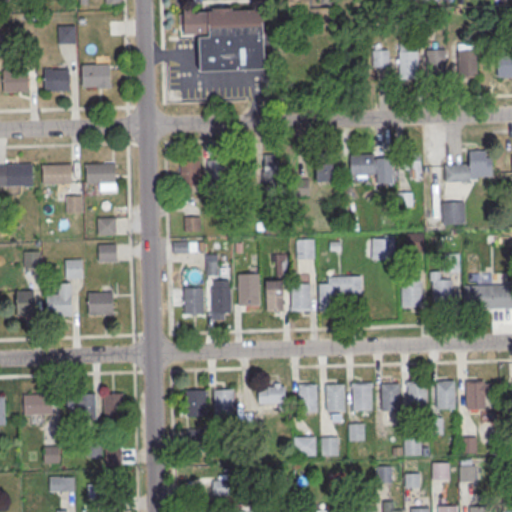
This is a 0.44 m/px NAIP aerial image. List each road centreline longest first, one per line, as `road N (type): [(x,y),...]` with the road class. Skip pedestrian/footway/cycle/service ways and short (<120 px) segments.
road 1 (residential): [(511,342),(0,358)]
road 2 (residential): [(511,114),(0,128)]
road 3 (residential): [(143,0),(154,511)]
